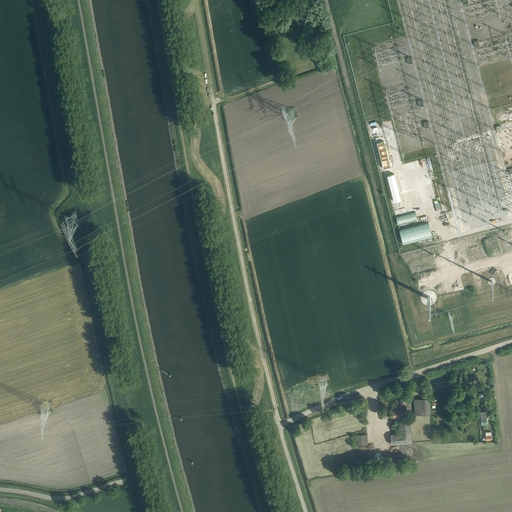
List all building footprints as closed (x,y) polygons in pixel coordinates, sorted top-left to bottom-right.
[(499,201),(480,206),(482,214),(501,209),(499,201)] [(432,225),(403,232),(405,240),(434,233),(432,225)] [(414,399),(415,415),(430,414),(429,398),(414,399)] [(390,434),(391,444),(412,442),(410,420),(403,421),(402,409),(393,410),(394,416),(397,416),(398,425),(400,425),(401,433),(390,434)] [(353,435),(354,446),(367,444),(367,434),(353,435)]
